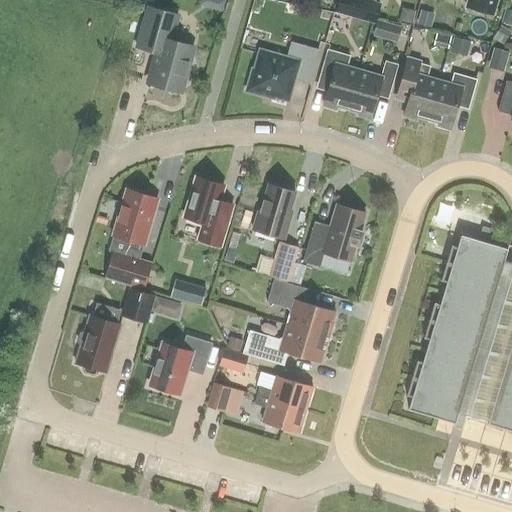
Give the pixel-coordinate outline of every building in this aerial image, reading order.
[(225,8),(226,0),(202,0),(202,4),(225,8)] [(375,3),(373,0),(339,0),(336,13),(374,23),(380,4),(375,3)] [(468,0),(466,8),(493,15),(497,0),(468,0)] [(180,92),(192,48),(171,42),(178,17),(147,8),(136,47),(158,53),(149,84),(180,92)] [(413,24),(415,11),(402,8),(399,22),(413,24)] [(427,11),(419,9),(415,24),(425,26),(428,27),(432,12),(427,11)] [(397,44),(402,27),(377,20),(372,36),(397,44)] [(471,42),(454,37),(450,52),(467,56),(471,42)] [(310,82),(318,51),(291,43),(287,59),(260,51),(254,72),(252,71),(246,91),(262,96),(263,94),(288,101),(294,77),(310,82)] [(510,52),(494,48),(489,67),(504,72),(510,52)] [(347,110),(359,71),(347,67),(350,57),(327,50),(319,80),(330,83),(323,106),(335,110),(336,107),(347,110)] [(428,120),(439,81),(427,78),(430,67),(407,61),(399,90),(410,93),(403,117),(416,120),(417,117),(428,120)] [(359,71),(347,110),(359,113),(358,116),(370,120),(377,96),(388,99),(398,65),(385,62),(381,77),(359,71)] [(439,81),(428,120),(439,123),(438,126),(450,130),(457,107),(468,110),(476,80),(454,74),(451,84),(439,81)] [(511,82),(506,81),(497,112),(511,116),(511,82)] [(220,247),(229,219),(233,204),(219,200),(223,186),(196,178),(184,218),(202,223),(197,240),(220,247)] [(287,220),(295,193),(268,185),(260,212),(258,212),(252,230),(284,240),(289,221),(287,220)] [(144,245),(157,199),(127,191),(113,236),(109,252),(113,253),(106,278),(143,289),(151,265),(139,261),(144,245)] [(361,231),(366,213),(336,203),(329,226),(315,222),(302,262),(320,267),(324,254),(352,263),(356,247),(360,248),(365,232),(361,231)] [(477,240),(463,237),(461,236),(457,248),(451,246),(441,281),(447,282),(440,305),(434,303),(423,339),(429,340),(422,363),(417,361),(406,396),(412,398),(408,410),(455,424),(456,418),(464,421),(466,415),(489,422),(488,425),(511,432),(511,263),(504,261),(507,250),(477,240)] [(287,283),(298,248),(282,243),(271,278),(287,283)] [(227,248),(223,261),(233,264),(237,250),(227,248)] [(202,304),(208,286),(177,277),(172,295),(202,304)] [(286,325),(328,337),(335,313),(303,303),(307,290),(273,280),(267,302),(288,308),(290,312),(286,325)] [(151,311),(155,297),(132,290),(124,317),(147,324),(151,311)] [(181,304),(155,296),(155,297),(151,311),(177,319),(181,304)] [(101,306),(100,318),(122,319),(123,307),(101,306)] [(106,373),(120,325),(89,316),(84,333),(81,334),(78,342),(81,345),(75,364),(84,367),(83,370),(85,373),(93,375),(96,374),(97,370),(106,373)] [(321,361),(328,337),(286,325),(283,336),(279,339),(267,335),(260,358),(285,365),(288,352),(321,361)] [(202,374),(211,345),(186,337),(182,350),(163,344),(150,386),(178,395),(186,370),(202,374)] [(243,373),(248,356),(224,348),(219,366),(243,373)] [(257,396),(306,411),(313,388),(276,377),(271,391),(259,387),(257,396)] [(224,411),(230,389),(214,384),(207,406),(224,411)] [(299,433),(306,411),(257,396),(254,405),(266,408),(262,422),(299,433)]
